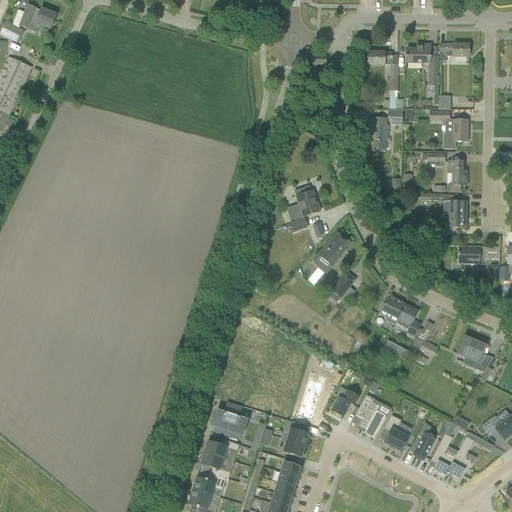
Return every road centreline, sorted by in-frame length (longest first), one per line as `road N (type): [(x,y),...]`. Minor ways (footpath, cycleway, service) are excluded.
road 1 (residential): [(156,511),(285,97),(292,40)]
road 2 (residential): [(511,329),(426,295),(374,244),(338,155),(335,37)]
road 3 (residential): [(459,504),(341,442),(327,451),(309,511)]
road 4 (residential): [(487,231),(489,20)]
road 5 (residential): [(292,40),(223,33),(106,0)]
road 6 (residential): [(335,37),(363,17),(489,20)]
